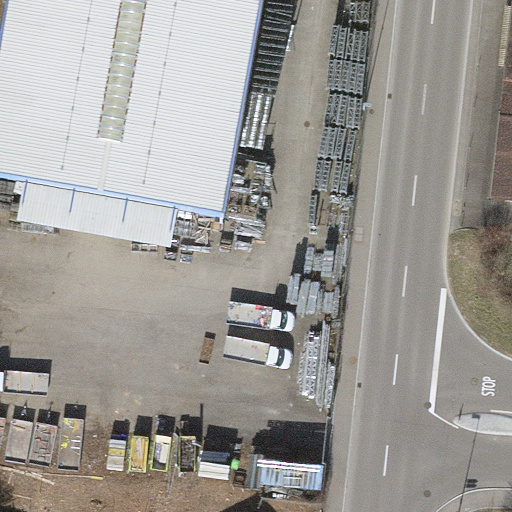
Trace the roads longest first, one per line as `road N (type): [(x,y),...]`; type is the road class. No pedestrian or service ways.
road 1 (secondary): [(434,0),(389,413)]
road 2 (tertiary): [(511,423),(389,413)]
